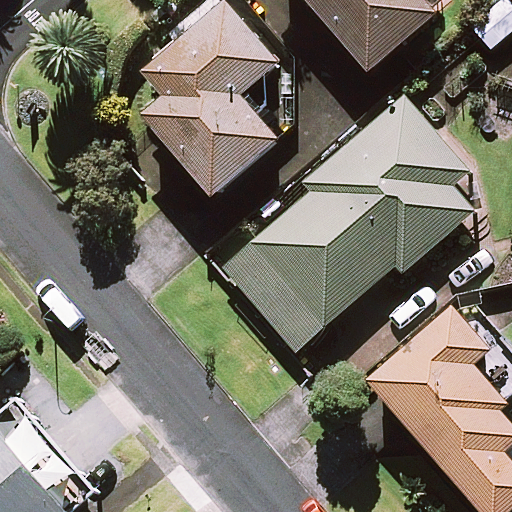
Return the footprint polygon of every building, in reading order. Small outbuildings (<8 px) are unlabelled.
[(308,0),(374,77),(452,12),(441,0),(308,0)] [(511,44),(511,8),(507,2),(474,30),(498,57),(511,44)] [(285,71),(231,8),(150,78),(172,103),(150,122),(219,203),(285,147),(247,103),(285,71)] [(469,172),(407,101),(308,187),(314,195),(227,271),(301,355),(401,267),(408,274),(477,214),(452,186),(469,172)] [(511,414),(511,403),(482,369),(500,353),(461,308),(373,384),(483,511),(511,511),(511,421),(508,417),(511,414)] [(0,511),(69,511),(56,496),(80,475),(14,398),(0,409),(0,511)]
